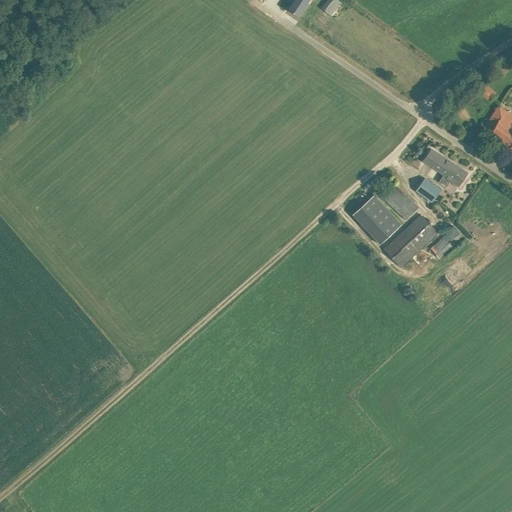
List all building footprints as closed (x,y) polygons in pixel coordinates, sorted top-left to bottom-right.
[(288,9),(299,16),(309,0),(292,0),(294,0),(288,9)] [(328,0),(322,8),(330,15),(341,2),(337,0),(328,0)] [(477,90),(490,101),(497,93),(484,82),(477,90)] [(456,109),(465,116),(472,108),(463,100),(456,109)] [(511,115),(499,106),(483,129),(511,148),(511,115)] [(439,181),(446,186),(450,180),(458,186),(462,181),(467,173),(431,149),(424,161),(444,174),(439,181)] [(415,190),(432,202),(441,190),(425,177),(415,190)] [(384,199),(406,219),(418,206),(396,186),(384,199)] [(353,214),(380,244),(402,224),(374,194),(353,214)] [(384,248),(400,266),(437,232),(421,214),(384,248)] [(430,248),(438,257),(462,235),(454,226),(430,248)]
